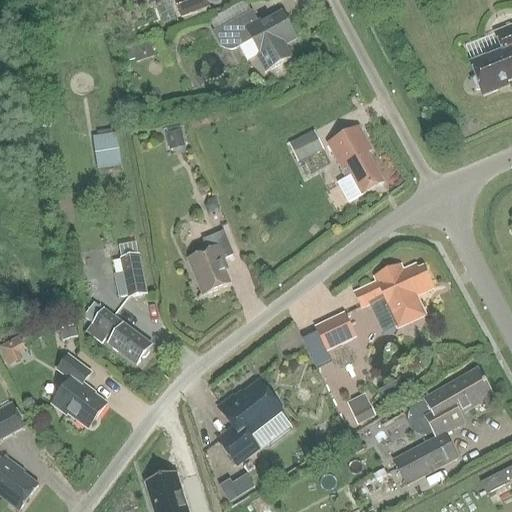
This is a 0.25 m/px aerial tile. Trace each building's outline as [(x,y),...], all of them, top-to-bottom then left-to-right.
[(204,0),(179,0),(173,2),(180,22),(209,12),(204,0)] [(216,32),(213,34),(219,45),(221,48),(223,50),(226,51),(229,52),(231,52),(233,52),(236,51),(252,42),(260,55),(261,58),(269,73),(291,61),(285,49),(297,42),(282,16),(270,22),(268,19),(260,24),(253,13),(252,13),(216,32)] [(502,52),(470,64),(476,78),(472,82),(476,91),(481,92),(484,98),(510,88),(508,84),(511,82),(511,27),(495,34),(502,52)] [(134,48),(139,62),(160,54),(155,40),(134,48)] [(348,182),(353,179),(363,197),(385,186),(368,155),(373,153),(360,130),(328,147),(348,182)] [(182,131),(166,135),(169,147),(185,144),(182,131)] [(324,154),(315,135),(290,148),(299,167),(324,154)] [(115,136),(92,140),(96,162),(119,158),(115,136)] [(363,197),(353,179),(348,182),(339,187),(349,205),(363,197)] [(208,201),(205,208),(208,216),(220,211),(215,198),(208,201)] [(232,288),(222,264),(235,259),(225,234),(203,243),(208,254),(188,262),(203,299),(232,288)] [(122,261),(129,301),(147,298),(139,258),(137,258),(135,248),(122,251),(124,261),(122,261)] [(415,300),(434,292),(424,270),(419,273),(417,268),(404,274),(401,268),(375,280),(378,286),(356,296),(363,311),(385,301),(398,330),(423,319),(415,300)] [(95,305),(84,319),(93,325),(98,318),(103,311),(95,305)] [(105,312),(94,327),(97,330),(108,338),(114,342),(110,348),(137,368),(153,348),(105,312)] [(344,316),(316,329),(327,353),(355,340),(344,316)] [(92,326),(86,333),(87,334),(102,345),(108,338),(97,330),(94,327),(93,327),(92,326)] [(74,327),(60,330),(63,342),(77,339),(74,327)] [(18,339),(0,347),(0,349),(9,367),(18,363),(14,357),(18,354),(25,351),(18,339)] [(109,408),(89,393),(90,392),(84,387),(92,376),(70,359),(58,373),(71,384),(52,408),(68,420),(69,418),(89,433),(109,408)] [(437,442),(395,465),(409,489),(458,462),(444,438),(466,426),(462,418),(495,400),(480,373),(424,404),(430,415),(423,418),(437,442)] [(283,415),(261,386),(238,404),(235,400),(220,412),(235,432),(219,445),(238,469),(259,453),(250,441),(283,415)] [(14,404),(0,412),(0,442),(27,428),(14,404)] [(369,407),(353,416),(358,425),(375,416),(369,407)] [(0,466),(0,498),(18,511),(20,511),(39,488),(17,471),(19,470),(5,460),(0,466)] [(511,468),(481,484),(487,496),(511,483),(511,468)] [(153,511),(187,511),(177,481),(147,491),(153,511)] [(229,482),(218,489),(229,505),(240,498),(232,486),(229,482)]
